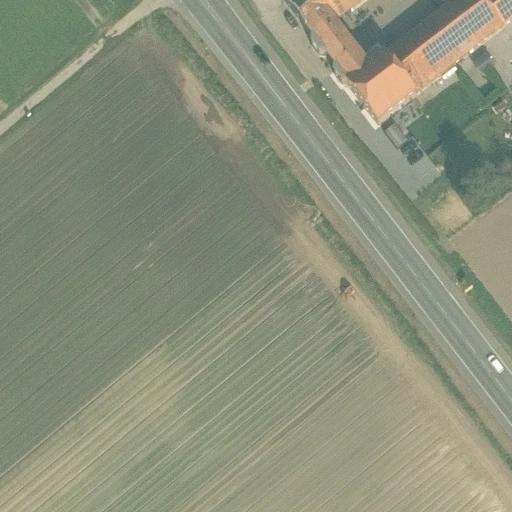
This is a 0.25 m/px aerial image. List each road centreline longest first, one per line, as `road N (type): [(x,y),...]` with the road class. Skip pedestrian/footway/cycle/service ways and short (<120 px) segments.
road 1 (secondary): [(511,402),(200,0)]
road 2 (track): [(154,0),(0,127)]
